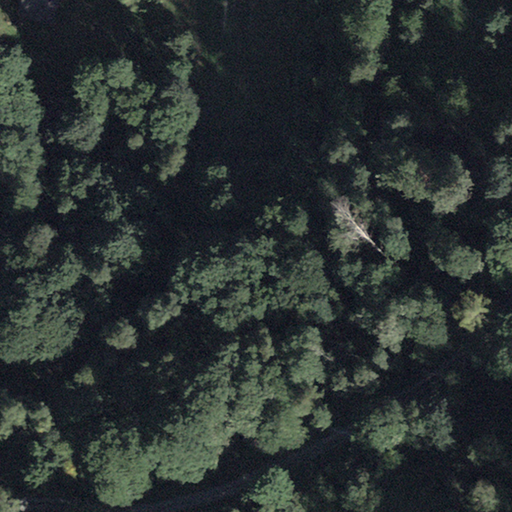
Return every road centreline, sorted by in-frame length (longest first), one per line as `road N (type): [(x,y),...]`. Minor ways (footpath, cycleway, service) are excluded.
road 1 (track): [(225,0),(184,270),(155,310),(76,363),(0,395)]
road 2 (track): [(146,511),(307,452),(397,398),(457,354),(511,287)]
